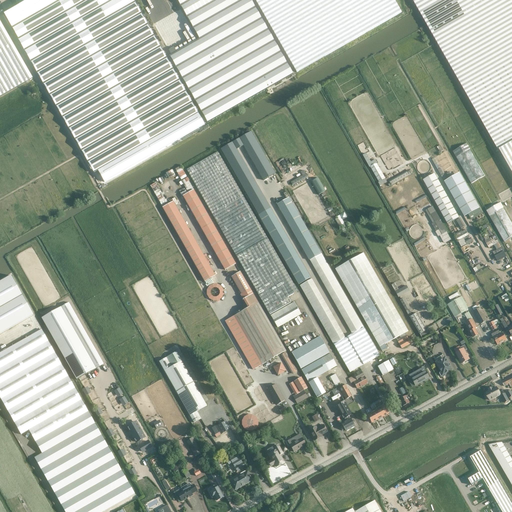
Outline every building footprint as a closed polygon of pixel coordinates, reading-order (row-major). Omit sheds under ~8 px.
[(133,0),(28,0),(3,14),(100,184),(204,125),(133,0)] [(191,73),(184,77),(182,78),(208,123),(293,75),(250,0),(176,0),(212,61),(191,73)] [(342,0),(254,0),(277,38),(342,0)] [(394,0),(342,0),(277,38),(297,73),(402,13),(394,0)] [(511,0),(412,0),(493,142),(498,149),(511,141),(511,0)] [(0,97),(33,79),(0,21),(0,97)] [(251,132),(221,149),(259,215),(266,211),(270,208),(236,149),(243,145),(263,180),(275,173),(251,132)] [(511,142),(499,149),(511,172),(511,142)] [(467,144),(453,152),(471,184),(485,176),(467,144)] [(217,152),(187,170),(269,315),(291,302),(288,297),(297,291),(267,238),(217,152)] [(379,182),(385,178),(376,163),(370,167),(379,182)] [(183,170),(178,172),(182,179),(187,176),(183,170)] [(291,182),(292,185),(308,176),(304,170),(301,172),(303,176),(291,182)] [(480,208),(459,173),(444,182),(447,186),(464,217),(468,215),(472,212),(473,214),(471,215),(472,216),(480,211),(481,211),(480,208)] [(423,180),(448,224),(459,218),(435,174),(423,180)] [(318,195),(325,192),(318,178),(311,182),(318,195)] [(235,264),(193,190),(183,196),(225,270),(235,264)] [(277,204),(309,260),(321,253),(289,198),(277,204)] [(173,202),(162,208),(204,282),(215,276),(173,202)] [(486,211),(504,242),(511,238),(511,237),(511,223),(500,203),(486,211)] [(441,235),(447,232),(433,206),(425,210),(433,223),(431,224),(436,231),(432,234),(436,240),(442,237),(441,235)] [(299,285),(310,278),(270,208),(266,211),(259,215),(299,285)] [(470,217),(471,220),(482,214),(480,211),(470,217)] [(340,227),(345,224),(343,219),(347,217),(345,212),(335,218),(340,227)] [(457,220),(461,228),(465,225),(461,217),(457,220)] [(424,234),(424,232),(424,231),(424,230),(423,228),(422,227),(421,226),(419,226),(418,225),(417,225),(416,225),(414,225),(413,226),(412,227),(411,228),(410,229),(410,231),(409,232),(409,234),(410,235),(410,236),(411,237),(412,238),(413,239),(414,239),(416,240),(418,240),(419,239),(420,239),(422,238),(423,237),(423,235),(424,234)] [(456,238),(458,241),(468,235),(467,232),(456,238)] [(472,241),(471,239),(465,242),(464,240),(469,237),(468,235),(458,241),(461,247),(472,241)] [(497,250),(499,249),(500,250),(500,251),(497,252),(495,251),(493,252),(495,256),(502,253),(500,250),(501,250),(501,248),(497,241),(495,242),(494,239),(490,241),(491,240),(490,238),(489,239),(488,236),(484,238),(485,241),(489,248),(494,245),(497,250)] [(385,344),(396,338),(401,349),(411,343),(406,335),(406,336),(404,333),(408,331),(363,253),(335,269),(380,347),(382,351),(387,348),(385,344)] [(379,356),(321,254),(310,260),(352,334),(345,338),(311,279),(300,286),(350,373),(379,356)] [(240,272),(231,277),(241,294),(250,289),(240,272)] [(11,276),(0,281),(0,333),(33,315),(11,276)] [(223,300),(223,284),(208,284),(208,300),(223,300)] [(406,285),(395,292),(398,296),(409,290),(406,285)] [(243,300),(248,308),(258,302),(253,294),(243,300)] [(455,318),(461,314),(469,310),(461,297),(447,304),(455,318)] [(409,309),(403,298),(400,300),(406,311),(409,309)] [(104,364),(69,302),(41,318),(76,379),(96,369),(104,364)] [(248,308),(225,321),(253,370),(286,351),(258,302),(248,308)] [(294,302),(270,316),(277,328),(301,314),(294,302)] [(502,313),(498,305),(493,308),(498,316),(502,313)] [(481,307),(474,311),(481,323),(487,320),(481,307)] [(468,321),(465,322),(474,338),(478,335),(475,329),(477,327),(469,312),(465,314),(468,321)] [(423,332),(427,330),(417,313),(410,317),(420,334),(423,332)] [(498,320),(490,324),(493,331),(497,328),(495,325),(496,324),(500,322),(498,320)] [(35,442),(88,412),(41,329),(0,352),(0,397),(21,434),(28,430),(35,442)] [(507,340),(503,332),(501,333),(500,331),(499,332),(499,330),(496,331),(502,342),(507,340)] [(492,334),(498,345),(502,342),(496,331),(492,334)] [(301,369),(329,353),(320,336),(291,352),(301,369)] [(465,345),(460,348),(461,350),(456,353),(459,359),(459,360),(460,362),(461,362),(462,364),(470,359),(465,351),(467,349),(465,345)] [(182,360),(176,351),(166,357),(171,366),(182,360)] [(285,353),(282,354),(293,374),(296,372),(285,353)] [(308,382),(337,366),(330,354),(301,370),(308,382)] [(451,370),(443,355),(434,359),(441,371),(440,372),(439,374),(441,376),(443,377),(445,375),(446,373),(445,372),(451,370)] [(189,415),(190,415),(193,422),(198,420),(201,419),(197,411),(207,406),(181,361),(171,367),(171,366),(166,357),(159,361),(189,415)] [(388,361),(377,367),(382,375),(393,370),(388,361)] [(282,362),(273,367),(278,375),(286,371),(282,362)] [(357,389),(368,383),(361,370),(355,374),(354,375),(348,379),(351,384),(353,382),(357,389)] [(411,379),(415,386),(429,378),(425,371),(411,379)] [(336,386),(339,385),(338,383),(340,382),(336,373),(331,376),(336,386)] [(502,381),(505,387),(509,384),(511,387),(511,386),(511,381),(510,377),(502,381)] [(307,388),(301,378),(294,382),(300,392),(307,388)] [(317,398),(326,392),(317,378),(308,383),(317,398)] [(295,395),(300,392),(294,382),(289,385),(295,395)] [(276,405),(285,400),(276,384),(267,389),(276,405)] [(86,395),(92,392),(88,386),(83,389),(86,395)] [(338,390),(339,392),(342,398),(344,396),(346,399),(351,396),(345,386),(338,390)] [(490,391),(486,393),(487,395),(486,396),(486,397),(487,398),(488,398),(489,399),(490,400),(500,395),(497,387),(493,389),(492,388),(489,390),(490,391)] [(297,404),(308,398),(303,391),(293,397),(297,404)] [(399,400),(403,406),(409,403),(405,396),(399,400)] [(336,406),(344,419),(346,421),(342,424),(346,431),(355,426),(349,416),(352,414),(344,401),(336,406)] [(378,408),(383,416),(388,413),(384,405),(378,408)] [(373,411),(377,420),(383,416),(378,408),(373,411)] [(373,411),(367,415),(371,423),(377,420),(373,411)] [(35,442),(40,451),(42,453),(95,424),(88,412),(35,442)] [(260,425),(254,412),(240,419),(247,432),(260,425)] [(136,419),(128,423),(137,439),(145,435),(136,419)] [(160,420),(153,423),(156,429),(162,426),(160,420)] [(221,434),(229,429),(224,421),(216,426),(221,434)] [(95,424),(42,453),(34,458),(65,511),(102,511),(135,494),(95,424)] [(321,436),(327,432),(324,425),(317,429),(316,427),(309,431),(314,441),(315,441),(316,441),(318,440),(318,439),(322,437),(321,436)] [(106,431),(110,437),(115,433),(111,427),(106,431)] [(301,437),(289,444),(294,452),(306,445),(301,437)] [(201,453),(193,438),(187,441),(196,456),(201,453)] [(150,440),(141,446),(144,451),(153,445),(150,440)] [(511,459),(502,443),(489,445),(511,484),(511,459)] [(272,460),(268,462),(271,466),(274,464),(276,467),(284,462),(280,454),(283,453),(279,445),(275,447),(278,452),(270,457),(272,460)] [(118,451),(121,457),(127,454),(123,448),(118,451)] [(479,473),(468,479),(472,485),(482,479),(483,479),(486,484),(493,495),(496,502),(502,511),(511,511),(511,502),(482,450),(470,457),(476,467),(479,473)] [(229,459),(237,472),(245,467),(237,454),(229,459)] [(132,476),(138,473),(134,467),(129,470),(132,476)] [(182,471),(184,474),(187,479),(189,477),(191,476),(187,469),(183,471),(182,471)] [(247,471),(230,481),(235,490),(252,480),(247,471)] [(167,491),(171,488),(169,484),(169,485),(167,482),(168,481),(167,479),(162,482),(163,484),(167,491)] [(191,494),(197,491),(194,485),(191,487),(189,484),(182,489),(183,491),(187,498),(192,495),(191,494)] [(216,484),(207,489),(212,497),(214,496),(217,501),(223,497),(222,495),(224,495),(221,490),(220,491),(216,484)] [(178,494),(181,501),(187,498),(183,491),(181,492),(180,489),(176,491),(178,494)] [(355,511),(381,511),(374,500),(355,511)]
